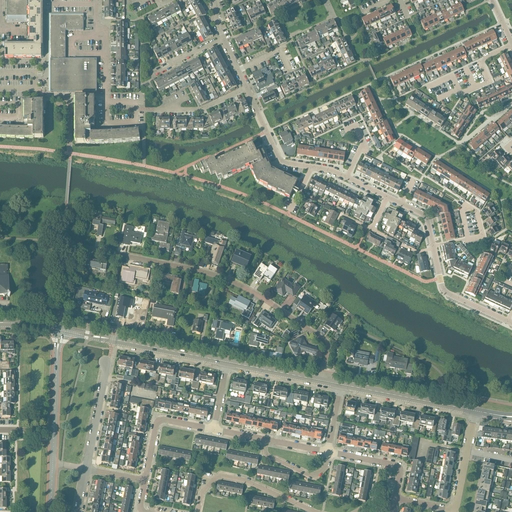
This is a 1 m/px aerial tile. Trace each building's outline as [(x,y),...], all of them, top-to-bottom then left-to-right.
[(5,57),(5,59),(37,58),(41,58),(41,0),(6,0),(6,17),(7,17),(7,23),(26,23),(26,42),(5,43),(5,52),(4,53),(4,54),(3,55),(4,56),(4,57),(5,57)] [(285,8),(280,0),(276,2),(280,11),(285,8)] [(290,6),(286,0),(280,0),(285,8),(290,6)] [(355,7),(354,5),(355,4),(352,0),(339,0),(342,4),(348,2),(350,7),(350,6),(352,9),(355,7)] [(193,10),(201,6),(198,1),(190,5),(193,10)] [(280,11),(276,2),(271,4),(275,13),(280,11)] [(181,11),(177,4),(172,7),(176,14),(181,11)] [(275,13),(271,4),(267,6),(271,15),(275,13)] [(464,12),(463,11),(460,4),(455,6),(459,14),(464,12)] [(195,15),(203,11),(201,6),(193,10),(195,15)] [(265,14),(261,6),(256,8),(260,16),(265,14)] [(395,14),(391,6),(386,8),(390,17),(395,14)] [(459,14),(455,6),(450,8),(454,17),(459,14)] [(176,14),(172,7),(167,9),(171,17),(176,14)] [(252,10),(256,19),(260,16),(256,8),(252,10)] [(381,10),(385,19),(390,17),(386,8),(381,10)] [(454,17),(450,8),(445,11),(449,19),(454,17)] [(162,12),(166,19),(171,17),(167,9),(162,12)] [(234,9),(233,9),(225,13),(228,18),(236,14),(234,9)] [(247,12),(251,21),(256,19),(252,10),(247,12)] [(376,13),(380,21),(385,19),(381,10),(376,13)] [(203,17),(206,16),(203,11),(195,15),(198,20),(203,17)] [(440,13),(444,21),(449,19),(445,11),(440,13)] [(166,19),(162,12),(158,14),(161,22),(166,19)] [(380,21),(376,13),(372,15),(375,23),(380,21)] [(444,21),(440,13),(435,15),(439,24),(444,21)] [(161,22),(158,14),(153,17),(157,24),(161,22)] [(230,22),(238,18),(236,14),(228,18),(230,22)] [(367,17),(371,26),(375,23),(372,15),(367,17)] [(439,24),(435,15),(431,17),(434,26),(439,24)] [(83,16),(50,16),(50,59),(51,93),(97,92),(97,59),(66,59),(65,31),(84,31),(84,22),(84,21),(85,21),(85,20),(85,18),(84,18),(83,17),(83,16)] [(158,26),(157,24),(153,17),(148,19),(153,29),(158,26)] [(205,22),(203,17),(198,20),(195,21),(197,26),(205,22)] [(362,20),(365,28),(371,26),(367,17),(362,20)] [(434,26),(431,17),(426,20),(430,28),(434,26)] [(238,18),(230,22),(232,27),(241,23),(238,18)] [(424,30),(425,30),(430,28),(426,20),(420,22),(424,30)] [(276,21),(268,25),(270,30),(279,26),(276,21)] [(329,23),(333,32),(338,29),(334,21),(329,23)] [(200,31),(208,27),(205,22),(197,26),(200,31)] [(243,22),(241,23),(232,27),(234,32),(245,27),(243,22)] [(329,23),(324,25),(328,34),(329,35),(333,33),(333,32),(329,23)] [(328,34),(324,25),(319,27),(323,36),(328,34)] [(272,35),(281,31),(279,26),(270,30),(272,35)] [(208,27),(200,31),(198,32),(201,37),(210,32),(208,27)] [(323,36),(319,27),(314,30),(315,32),(316,32),(318,38),(319,38),(323,36)] [(412,36),(408,28),(403,30),(407,39),(412,36)] [(263,38),(259,30),(254,32),(258,40),(263,38)] [(407,39),(403,30),(398,33),(402,41),(407,39)] [(275,39),(283,35),(281,31),(272,35),(275,39)] [(204,42),(205,41),(213,37),(210,32),(201,37),(204,42)] [(258,40),(254,32),(249,34),(253,43),(258,40)] [(316,32),(315,32),(311,34),(315,43),(320,40),(319,38),(318,38),(316,32)] [(488,34),(492,42),(497,40),(493,32),(488,34)] [(192,42),(188,35),(187,33),(182,36),(187,45),(192,42)] [(402,41),(398,33),(393,35),(397,43),(402,41)] [(253,43),(249,34),(244,36),(248,45),(253,43)] [(315,43),(311,34),(306,36),(310,45),(315,43)] [(378,34),(372,36),(377,46),(382,43),(378,34)] [(483,36),(487,45),(492,42),(488,34),(483,36)] [(278,47),(287,43),(283,35),(275,39),(278,47)] [(397,43),(393,35),(388,37),(392,46),(397,43)] [(187,45),(182,36),(177,38),(182,47),(187,45)] [(248,45),(244,36),(240,38),(244,47),(248,45)] [(310,45),(306,36),(301,38),(305,47),(310,45)] [(478,39),(482,47),(487,45),(483,36),(478,39)] [(392,46),(388,37),(383,39),(387,48),(392,46)] [(182,47),(177,38),(172,41),(177,50),(182,47)] [(244,47),(240,38),(235,41),(239,49),(244,47)] [(306,49),(305,47),(301,38),(297,41),(301,51),(306,49)] [(344,39),(333,44),(336,49),(346,44),(344,39)] [(482,47),(478,39),(473,41),(477,49),(482,47)] [(177,50),(172,41),(168,43),(173,52),(177,50)] [(468,43),(472,52),(477,49),(473,41),(468,43)] [(164,48),(168,55),(173,52),(168,43),(163,46),(164,48)] [(463,45),(467,54),(472,52),(468,43),(463,45)] [(338,53),(340,52),(349,48),(346,44),(336,49),(338,53)] [(154,53),(158,60),(163,57),(159,50),(158,48),(153,50),(154,53)] [(168,55),(164,48),(159,50),(163,57),(168,55)] [(207,53),(209,58),(219,53),(216,48),(207,53)] [(342,57),(351,53),(349,48),(340,52),(342,57)] [(466,57),(462,48),(457,50),(461,59),(466,57)] [(461,59),(457,50),(452,53),(456,61),(461,59)] [(209,59),(212,63),(221,58),(219,53),(209,58),(209,59)] [(343,62),(353,58),(351,53),(342,57),(344,62),(343,62)] [(456,61),(452,53),(447,55),(451,63),(456,61)] [(502,63),(510,60),(507,54),(499,58),(502,63)] [(451,63),(447,55),(442,57),(446,66),(451,63)] [(446,66),(442,57),(438,59),(442,68),(446,66)] [(214,68),(224,63),(221,58),(212,63),(214,68)] [(345,64),(347,67),(355,63),(353,58),(343,62),(344,64),(345,64)] [(203,69),(198,59),(193,62),(198,71),(203,69)] [(336,67),(332,59),(327,61),(331,70),(336,67)] [(442,68),(438,59),(433,62),(437,70),(442,68)] [(504,68),(511,64),(510,60),(502,63),(504,68)] [(331,70),(327,61),(322,63),(326,72),(331,70)] [(198,71),(193,62),(188,64),(193,74),(198,71)] [(437,70),(433,62),(428,64),(432,72),(437,70)] [(224,63),(214,68),(217,73),(226,68),(224,63)] [(326,72),(322,63),(317,65),(321,74),(326,72)] [(193,74),(188,64),(183,67),(188,76),(193,74)] [(423,66),(427,75),(432,72),(428,64),(423,66)] [(506,73),(511,70),(511,64),(504,68),(502,69),(504,74),(506,73)] [(321,74),(317,65),(312,68),(316,76),(321,74)] [(424,74),(420,65),(415,68),(419,76),(424,74)] [(188,76),(183,67),(178,69),(183,79),(188,76)] [(219,78),(229,73),(226,68),(217,73),(219,78)] [(255,83),(272,75),(270,71),(268,72),(266,68),(252,74),(253,77),(252,78),(255,83)] [(316,76),(312,68),(308,70),(312,78),(316,76)] [(410,70),(414,79),(419,76),(415,68),(410,70)] [(183,79),(178,69),(174,72),(179,81),(183,79)] [(405,72),(409,81),(414,79),(410,70),(405,72)] [(179,81),(174,72),(169,75),(174,84),(179,81)] [(400,75),(404,83),(409,81),(405,72),(400,75)] [(222,83),(223,82),(231,77),(229,73),(219,78),(222,83)] [(164,77),(169,86),(174,84),(169,75),(164,77)] [(272,75),(255,83),(257,88),(258,88),(259,90),(274,84),(272,80),(273,79),(272,75)] [(300,78),(304,86),(309,84),(305,75),(300,78)] [(395,77),(399,85),(404,83),(400,75),(395,77)] [(169,86),(164,77),(159,80),(164,89),(169,86)] [(226,86),(234,82),(231,77),(223,82),(226,86)] [(390,79),(394,88),(399,85),(395,77),(390,79)] [(304,86),(300,78),(295,80),(299,89),(304,86)] [(164,89),(159,80),(154,82),(159,91),(164,89)] [(299,89),(295,80),(290,82),(294,91),(299,89)] [(198,82),(190,86),(193,91),(203,86),(200,81),(198,82)] [(226,86),(224,88),(226,93),(230,90),(231,92),(236,90),(235,88),(237,87),(234,82),(226,86)] [(294,91),(290,82),(286,84),(290,93),(294,91)] [(284,85),(281,87),(285,95),(290,93),(286,84),(285,83),(283,84),(284,85)] [(268,93),(261,96),(265,104),(276,99),(273,91),(278,88),(276,85),(266,90),(268,93)] [(203,86),(193,91),(196,96),(203,92),(205,91),(203,86)] [(509,96),(505,88),(500,90),(504,98),(509,96)] [(362,98),(371,94),(369,89),(360,93),(362,98)] [(504,98),(500,90),(495,92),(499,100),(504,98)] [(198,101),(206,97),(203,92),(196,96),(198,101)] [(499,100),(495,92),(490,95),(494,103),(499,100)] [(371,94),(362,98),(364,103),(373,99),(371,94)] [(494,103),(490,95),(485,97),(489,105),(494,103)] [(208,96),(206,97),(198,101),(201,106),(211,100),(208,96)] [(140,140),(139,130),(134,130),(130,131),(116,132),(107,132),(100,133),(94,133),(94,97),(76,97),(76,143),(97,143),(102,143),(107,143),(112,143),(117,142),(122,142),(129,141),(135,141),(140,140)] [(356,106),(352,97),(347,100),(351,108),(351,110),(353,109),(352,107),(356,106)] [(411,97),(405,105),(410,108),(415,100),(411,97)] [(489,105),(485,97),(481,99),(484,107),(489,105)] [(236,102),(241,114),(245,112),(244,111),(249,109),(244,99),(239,102),(239,101),(236,102)] [(367,108),(375,104),(373,99),(364,103),(367,108)] [(475,100),(472,101),(474,105),(477,104),(479,109),(484,107),(481,99),(476,101),(475,100)] [(342,102),(346,110),(351,108),(347,100),(342,102)] [(414,111),(419,103),(415,100),(410,108),(414,111)] [(43,138),(43,110),(43,101),(25,101),(25,122),(25,127),(20,127),(11,127),(2,127),(0,126),(0,137),(11,138),(20,138),(43,138)] [(241,114),(236,102),(233,104),(234,104),(234,105),(229,107),(233,116),(238,114),(238,115),(241,114)] [(346,110),(342,102),(337,104),(341,113),(346,110)] [(419,103),(414,111),(419,113),(424,106),(419,103)] [(341,113),(337,104),(332,106),(333,109),(334,108),(336,115),(337,115),(341,113)] [(369,113),(377,109),(375,104),(367,108),(369,113)] [(425,104),(424,106),(419,113),(423,116),(428,109),(430,106),(425,104)] [(464,110),(464,111),(466,112),(473,117),(476,112),(469,107),(470,106),(468,104),(464,110)] [(221,109),(223,113),(226,121),(229,119),(229,118),(233,116),(229,107),(224,109),(224,108),(221,109)] [(329,111),(333,119),(338,117),(337,115),(336,115),(334,108),(333,109),(329,111)] [(371,117),(380,113),(377,109),(369,113),(371,117)] [(428,119),(433,111),(428,109),(423,116),(428,119)] [(333,119),(329,111),(324,113),(328,121),(333,119)] [(432,122),(437,114),(433,111),(428,119),(432,122)] [(466,112),(464,111),(461,115),(470,121),(473,117),(466,112)] [(226,121),(223,113),(220,115),(219,112),(214,114),(218,123),(222,121),(223,122),(226,121)] [(328,121),(324,113),(319,115),(323,124),(328,121)] [(373,122),(382,118),(380,113),(371,117),(373,122)] [(218,123),(214,114),(209,116),(210,119),(208,120),(211,128),(214,126),(214,125),(218,123)] [(437,114),(432,122),(436,125),(441,117),(437,114)] [(323,124),(319,115),(315,117),(319,126),(323,124)] [(441,128),(447,118),(442,115),(441,117),(436,125),(441,128)] [(458,120),(467,126),(470,121),(461,115),(458,120)] [(211,128),(208,120),(206,116),(203,118),(203,119),(198,119),(198,129),(203,129),(203,130),(206,130),(211,128)] [(304,119),(308,128),(313,126),(312,126),(313,125),(310,120),(310,119),(309,117),(304,119)] [(319,126),(315,117),(310,119),(310,120),(313,125),(312,126),(313,126),(314,128),(319,126)] [(511,124),(505,117),(501,121),(506,127),(511,124)] [(173,130),(173,118),(170,118),(170,119),(164,119),(164,129),(169,129),(169,130),(173,130)] [(173,118),(173,130),(176,130),(176,129),(181,129),(181,119),(176,119),(176,118),(173,118)] [(183,119),(181,119),(181,129),(186,129),(186,130),(190,130),(190,122),(190,118),(187,118),(187,119),(183,119)] [(198,129),(198,119),(193,119),(193,118),(190,118),(190,122),(190,130),(193,130),(193,129),(198,129)] [(378,126),(384,123),(382,118),(373,122),(376,127),(378,126)] [(164,129),(164,119),(156,119),(156,130),(160,130),(160,129),(164,129)] [(308,128),(304,119),(299,122),(303,130),(308,128)] [(467,126),(458,120),(455,124),(457,125),(464,130),(467,126)] [(378,126),(380,130),(389,126),(386,121),(384,123),(378,126)] [(496,124),(502,131),(506,127),(501,121),(496,124)] [(303,130),(299,122),(295,124),(298,132),(303,130)] [(499,130),(493,123),(489,127),(495,134),(499,130)] [(464,130),(457,125),(454,130),(461,135),(464,130)] [(382,135),(391,131),(389,126),(380,130),(382,135)] [(495,134),(489,127),(485,130),(491,138),(495,134)] [(461,135),(454,130),(451,135),(454,137),(458,139),(461,135)] [(491,138),(485,130),(481,134),(487,141),(491,138)] [(384,140),(393,136),(391,131),(382,135),(384,140)] [(293,144),(292,141),(293,141),(290,134),(288,135),(286,132),(279,135),(281,139),(282,139),(284,145),(286,144),(287,147),(293,144)] [(487,141),(481,134),(476,138),(483,145),(487,141)] [(387,145),(395,141),(393,136),(384,140),(387,145)] [(483,145),(476,138),(472,141),(478,148),(483,145)] [(398,151),(403,143),(399,140),(394,148),(398,151)] [(478,148),(472,141),(468,145),(474,152),(478,148)] [(403,154),(408,146),(403,143),(398,151),(403,154)] [(196,166),(196,167),(197,168),(197,170),(198,171),(200,170),(202,169),(204,174),(209,172),(211,176),(215,174),(217,178),(221,176),(222,178),(223,181),(250,169),(256,183),(264,187),(287,198),(289,199),(293,191),(294,189),(294,188),(296,184),(297,183),(298,181),(296,180),(288,176),(285,175),(273,169),(271,169),(269,164),(263,151),(262,152),(261,151),(258,152),(257,149),(260,148),(258,144),(253,146),(252,145),(248,148),(247,148),(246,148),(215,162),(215,161),(214,160),(214,159),(209,161),(210,162),(206,164),(205,162),(196,166)] [(407,157),(412,149),(408,146),(403,154),(407,157)] [(412,149),(407,157),(412,159),(413,157),(416,152),(412,149)] [(417,160),(422,152),(418,149),(416,152),(413,157),(412,159),(413,160),(414,158),(417,160)] [(494,162),(501,156),(500,156),(502,155),(498,151),(494,154),(492,151),(487,155),(489,158),(490,157),(494,162)] [(422,163),(427,155),(422,152),(417,160),(422,163)] [(427,155),(422,163),(426,166),(431,158),(427,155)] [(494,162),(496,161),(497,163),(502,167),(509,161),(510,160),(506,155),(502,158),(501,156),(494,162)] [(436,172),(441,164),(437,161),(432,169),(436,172)] [(511,162),(511,163),(509,161),(502,167),(502,168),(502,167),(504,165),(506,167),(506,168),(507,167),(511,171),(511,170),(511,162)] [(360,174),(365,165),(360,163),(356,171),(360,174)] [(441,175),(446,167),(441,164),(436,172),(441,175)] [(365,176),(369,168),(365,165),(360,174),(365,176)] [(445,178),(450,170),(446,167),(441,175),(445,178)] [(369,168),(365,176),(370,178),(374,170),(369,168)] [(375,181),(379,172),(374,170),(370,178),(375,181)] [(445,178),(444,179),(448,182),(449,181),(454,173),(450,170),(445,178)] [(379,183),(383,174),(379,172),(375,181),(379,183)] [(454,183),(459,176),(454,173),(449,181),(454,183)] [(384,185),(388,177),(383,174),(379,183),(384,185)] [(458,186),(463,178),(459,176),(454,183),(458,186)] [(389,187),(393,179),(388,177),(384,185),(389,187)] [(463,189),(468,181),(463,178),(458,186),(463,189)] [(313,189),(317,181),(312,179),(308,187),(313,189)] [(393,190),(397,181),(393,179),(389,187),(393,190)] [(318,191),(322,183),(317,181),(313,189),(318,191)] [(398,192),(402,184),(397,181),(393,190),(398,192)] [(467,192),(472,184),(468,181),(463,189),(467,192)] [(322,183),(318,191),(323,194),(324,192),(324,191),(327,186),(322,183)] [(329,194),(333,186),(328,183),(327,186),(324,191),(324,192),(329,194)] [(472,184),(467,192),(471,195),(476,187),(472,184)] [(334,196),(338,188),(333,186),(329,194),(334,196)] [(476,197),(481,190),(476,187),(471,195),(476,197)] [(339,198),(343,190),(338,188),(334,196),(339,198)] [(344,201),(348,193),(343,190),(339,198),(344,201)] [(480,200),(485,192),(481,190),(476,197),(480,200)] [(417,201),(421,193),(416,191),(413,199),(417,201)] [(485,192),(480,200),(485,203),(490,195),(485,192)] [(349,203),(349,202),(352,195),(348,193),(344,201),(349,203)] [(422,204),(423,202),(426,195),(421,193),(417,201),(422,204)] [(356,200),(358,198),(352,195),(349,202),(349,203),(353,205),(356,200)] [(427,206),(429,202),(431,198),(426,195),(423,202),(422,204),(427,206)] [(305,197),(303,202),(309,204),(305,212),(314,217),(318,209),(311,205),(312,201),(305,197)] [(373,202),(367,199),(363,197),(361,202),(356,200),(353,205),(351,210),(356,212),(353,217),(364,222),(366,217),(371,220),(373,215),(375,211),(376,210),(371,207),(373,202)] [(432,208),(434,202),(435,200),(431,198),(429,202),(427,206),(432,208)] [(432,208),(436,210),(440,203),(440,202),(435,200),(434,202),(432,208)] [(446,207),(440,203),(436,210),(435,212),(438,213),(439,216),(440,216),(448,214),(446,207)] [(493,213),(494,213),(496,212),(493,207),(494,206),(492,203),(487,207),(488,209),(484,212),(487,217),(488,217),(493,213)] [(330,211),(324,223),(332,226),(338,215),(330,211)] [(401,234),(403,230),(403,229),(405,224),(401,222),(403,217),(393,212),(391,217),(386,214),(381,225),(386,227),(383,232),(393,237),(396,232),(398,233),(401,234)] [(493,213),(488,217),(490,219),(486,222),(489,227),(490,227),(495,223),(495,224),(498,222),(494,217),(495,216),(494,213),(493,213)] [(102,216),(94,215),(92,226),(98,227),(96,236),(102,237),(104,226),(104,224),(115,226),(116,220),(102,218),(102,216)] [(345,219),(343,223),(345,225),(342,231),(348,233),(347,236),(351,238),(356,228),(349,225),(351,222),(345,219)] [(406,221),(405,224),(403,229),(403,230),(408,232),(411,224),(406,221)] [(152,238),(151,238),(151,241),(159,242),(158,249),(169,252),(170,245),(166,244),(168,234),(170,224),(158,222),(156,232),(157,232),(157,235),(156,235),(153,234),(152,238)] [(495,223),(490,227),(491,229),(487,232),(491,237),(499,232),(496,227),(497,226),(495,224),(495,223)] [(414,230),(416,226),(411,224),(408,232),(412,234),(414,230)] [(140,244),(142,235),(132,233),(133,227),(125,226),(123,236),(119,235),(118,243),(121,244),(121,245),(122,245),(127,246),(128,242),(140,244)] [(414,230),(412,234),(410,238),(415,241),(415,240),(415,241),(418,235),(419,233),(414,230)] [(175,249),(174,255),(180,256),(181,251),(185,252),(185,249),(189,249),(188,252),(192,253),(194,243),(194,239),(197,240),(198,234),(196,234),(195,236),(188,235),(185,234),(185,231),(182,231),(180,240),(179,244),(176,243),(175,249)] [(369,233),(367,237),(369,239),(368,242),(378,247),(378,249),(380,250),(383,244),(381,243),(382,240),(372,235),(372,234),(369,233)] [(414,243),(419,246),(423,238),(418,235),(415,241),(415,240),(415,241),(414,243)] [(218,266),(224,248),(225,248),(227,242),(220,240),(220,242),(206,237),(204,243),(213,246),(209,256),(212,257),(211,261),(213,262),(213,264),(218,266)] [(387,245),(385,248),(384,247),(383,251),(383,253),(385,254),(387,253),(388,252),(391,254),(390,256),(393,258),(396,251),(393,250),(395,246),(390,244),(391,243),(385,240),(384,243),(387,245)] [(500,250),(503,243),(503,244),(500,243),(499,244),(494,242),(490,251),(495,253),(498,249),(500,250)] [(503,243),(500,250),(499,252),(505,255),(507,250),(510,252),(511,246),(511,245),(509,244),(509,245),(503,243)] [(402,250),(396,260),(408,266),(413,255),(402,250)] [(235,255),(232,262),(246,268),(251,256),(244,253),(242,258),(235,255)] [(417,256),(421,273),(428,271),(426,258),(424,258),(423,254),(417,256)] [(482,259),(491,263),(493,258),(484,254),(482,259)] [(457,261),(453,271),(453,270),(455,271),(455,272),(458,273),(462,263),(459,262),(461,259),(458,258),(457,261)] [(106,270),(107,263),(88,259),(87,263),(84,263),(83,270),(90,272),(90,269),(95,270),(95,268),(99,269),(98,271),(105,273),(106,270)] [(491,263),(482,259),(479,264),(489,268),(491,263)] [(455,260),(447,262),(449,270),(451,269),(453,270),(453,271),(457,261),(455,260)] [(462,275),(467,266),(462,263),(458,273),(462,275)] [(270,281),(277,270),(270,265),(268,268),(261,264),(253,276),(260,280),(263,276),(270,280),(270,281)] [(489,268),(479,264),(477,268),(487,273),(489,268)] [(0,295),(2,295),(4,297),(6,295),(7,295),(9,297),(7,295),(7,294),(9,292),(7,290),(7,276),(8,276),(8,275),(6,275),(6,270),(7,270),(7,265),(0,265),(0,295)] [(467,278),(472,268),(467,266),(462,275),(467,278)] [(124,269),(121,282),(133,284),(134,277),(143,279),(146,280),(146,279),(148,271),(132,268),(131,271),(129,271),(124,269)] [(487,273),(477,268),(475,273),(484,278),(487,273)] [(484,278),(475,273),(473,278),(482,282),(484,278)] [(164,274),(162,281),(172,283),(170,293),(178,294),(181,280),(177,279),(178,277),(164,274)] [(482,282),(473,278),(470,283),(480,287),(482,282)] [(194,280),(192,292),(197,293),(197,294),(205,296),(207,285),(199,283),(199,281),(194,280)] [(290,285),(283,280),(280,284),(279,283),(277,286),(278,287),(276,290),(275,291),(283,296),(286,291),(289,294),(293,296),(299,287),(295,285),(293,288),(290,285)] [(480,287),(470,283),(468,288),(477,292),(480,287)] [(93,290),(80,287),(79,290),(77,300),(83,301),(86,301),(86,302),(91,303),(94,304),(94,302),(102,304),(102,306),(106,306),(108,296),(92,293),(93,290)] [(477,292),(468,288),(466,293),(475,297),(477,292)] [(489,291),(484,301),(489,303),(494,293),(489,291)] [(494,293),(489,303),(490,304),(494,305),(494,306),(499,296),(500,294),(500,293),(495,291),(494,293)] [(317,304),(305,295),(297,308),(308,315),(313,307),(314,308),(317,304)] [(237,300),(232,297),(229,304),(239,309),(240,307),(245,310),(242,316),(248,319),(251,313),(250,313),(254,305),(245,300),(245,299),(239,296),(237,300)] [(499,296),(494,306),(499,308),(504,298),(499,296)] [(126,307),(134,309),(135,303),(134,303),(134,300),(119,297),(119,298),(118,298),(117,306),(115,317),(124,319),(126,307)] [(504,298),(499,308),(502,309),(504,309),(504,310),(509,300),(504,298)] [(173,327),(174,320),(173,319),(174,314),(176,314),(177,309),(154,305),(152,316),(168,319),(167,326),(173,327)] [(263,311),(253,325),(258,328),(258,327),(257,327),(261,322),(269,328),(272,324),(274,325),(276,321),(266,314),(265,315),(262,313),(263,311)] [(214,314),(211,328),(215,329),(216,329),(216,330),(215,339),(223,341),(224,334),(229,335),(230,332),(231,332),(232,326),(225,324),(226,322),(217,321),(218,319),(219,320),(219,315),(214,314)] [(332,315),(324,327),(328,330),(329,328),(334,331),(338,324),(340,325),(343,322),(340,320),(341,319),(340,318),(335,314),(334,314),(333,315),(332,315)] [(203,322),(194,320),(192,332),(190,331),(190,332),(201,334),(203,322)] [(251,334),(249,346),(257,348),(258,343),(267,345),(268,339),(265,338),(262,337),(262,336),(260,335),(251,334)] [(290,343),(289,345),(296,357),(305,352),(312,354),(313,356),(317,353),(318,351),(316,347),(314,348),(306,345),(302,338),(301,337),(290,343)] [(13,348),(13,342),(6,342),(6,351),(7,351),(7,354),(12,354),(12,355),(15,355),(15,348),(13,348)] [(354,355),(353,362),(360,364),(360,363),(362,364),(362,365),(367,366),(367,363),(372,364),(373,362),(378,363),(381,348),(377,347),(375,358),(374,358),(374,357),(368,356),(368,357),(354,355)] [(411,375),(413,365),(407,364),(407,361),(392,358),(393,354),(388,353),(386,363),(391,364),(390,367),(405,370),(405,374),(406,374),(411,375)] [(125,368),(127,358),(120,357),(118,366),(125,368)] [(127,358),(125,368),(132,369),(134,360),(127,358)] [(146,372),(148,362),(140,361),(139,370),(146,372)] [(156,372),(153,371),(154,364),(148,362),(146,372),(150,372),(150,374),(152,374),(151,381),(154,381),(155,374),(156,374),(156,372)] [(166,376),(168,366),(161,365),(159,374),(166,376)] [(168,366),(166,376),(168,376),(168,377),(168,378),(169,380),(170,380),(171,380),(172,381),(171,385),(170,389),(170,390),(173,390),(174,390),(174,386),(176,378),(176,374),(173,373),(174,371),(175,368),(168,366)] [(186,379),(188,370),(181,369),(179,378),(186,379)] [(188,370),(186,379),(193,381),(195,372),(188,370)] [(206,383),(208,374),(201,373),(199,382),(206,383)] [(215,376),(208,374),(206,383),(213,385),(213,386),(216,386),(217,380),(214,379),(215,376)] [(232,391),(238,392),(241,381),(234,379),(232,388),(232,391)] [(245,393),(246,391),(247,382),(241,381),(238,392),(244,393),(245,393)] [(259,394),(261,385),(255,383),(253,392),(259,394)] [(261,385),(259,394),(266,395),(268,386),(261,385)] [(280,398),(282,389),(275,387),(273,396),(280,398)] [(289,404),(291,394),(287,393),(288,390),(282,389),(280,398),(286,399),(285,403),(289,404)] [(300,402),(302,393),(295,392),(295,395),(291,394),(289,404),(293,405),(294,400),(300,402)] [(302,393),(300,402),(307,403),(308,394),(302,393)] [(320,406),(322,397),(316,395),(314,404),(320,406)] [(322,397),(320,406),(325,406),(324,408),(325,409),(327,409),(327,407),(329,398),(322,397)] [(156,400),(155,402),(154,408),(158,409),(158,408),(160,408),(160,410),(164,410),(166,401),(156,400)] [(110,408),(118,410),(120,410),(121,407),(118,407),(119,404),(111,402),(110,408)] [(354,416),(357,416),(358,410),(358,408),(355,408),(356,403),(348,402),(345,414),(354,416)] [(141,408),(139,414),(147,416),(148,409),(149,407),(147,407),(144,406),(141,405),(141,408)] [(361,411),(358,410),(357,416),(356,418),(359,418),(359,419),(360,417),(366,418),(367,415),(369,406),(362,405),(361,410),(361,411)] [(373,421),(376,422),(377,414),(374,413),(376,407),(369,406),(367,415),(374,416),(373,420),(373,421)] [(207,410),(202,409),(200,418),(204,418),(204,417),(207,418),(208,413),(210,414),(212,408),(208,407),(207,410)] [(386,422),(388,410),(382,408),(380,415),(377,414),(376,422),(379,423),(379,420),(386,422)] [(395,426),(397,418),(394,417),(395,411),(388,410),(386,422),(387,419),(393,420),(392,425),(395,426)] [(397,418),(395,426),(399,426),(400,421),(406,423),(408,414),(401,412),(400,417),(400,418),(397,418)] [(232,423),(234,415),(227,414),(225,414),(223,420),(226,420),(226,421),(232,423)] [(415,430),(417,422),(414,421),(415,415),(408,414),(406,423),(413,424),(412,429),(415,430)] [(239,424),(240,416),(234,415),(232,423),(239,424)] [(426,426),(427,418),(421,416),(420,422),(417,422),(415,430),(418,430),(419,427),(422,428),(422,426),(426,426)] [(427,418),(426,426),(432,428),(431,433),(435,433),(436,426),(433,425),(434,419),(427,418)] [(440,420),(438,431),(442,432),(441,435),(444,436),(443,442),(447,442),(449,431),(446,430),(447,421),(440,420)] [(272,422),(270,430),(277,431),(278,424),(272,422)] [(284,425),(282,432),(289,434),(291,423),(285,422),(284,422),(284,425)] [(291,423),(289,434),(295,435),(297,427),(297,424),(291,423)] [(300,428),(297,427),(295,435),(301,436),(303,429),(303,426),(303,425),(304,425),(300,424),(300,428)] [(308,437),(310,430),(306,429),(306,426),(303,425),(303,426),(303,429),(301,436),(308,437)] [(449,431),(447,442),(451,443),(452,436),(458,437),(460,426),(453,425),(452,432),(449,431)] [(314,439),(316,428),(313,427),(313,430),(310,430),(308,437),(314,439)] [(316,428),(314,439),(321,440),(321,437),(325,438),(326,434),(322,433),(322,432),(318,431),(319,429),(316,428)] [(338,443),(344,445),(346,437),(346,434),(340,433),(339,435),(338,443)] [(196,435),(195,444),(201,445),(203,437),(196,435)] [(226,450),(228,442),(221,440),(220,449),(226,450)] [(371,442),(370,450),(376,451),(378,443),(371,442)] [(401,452),(400,456),(407,457),(407,456),(409,457),(409,454),(409,453),(408,453),(408,449),(409,446),(402,445),(402,448),(401,452)] [(160,447),(158,455),(165,456),(166,448),(160,447)] [(190,461),(192,453),(185,451),(183,460),(190,461)] [(227,451),(226,459),(232,461),(234,452),(227,451)] [(445,460),(453,462),(455,453),(446,452),(445,460)] [(252,456),(251,464),(257,466),(259,457),(252,456)] [(453,462),(445,460),(443,468),(452,469),(453,462)] [(422,463),(414,461),(413,461),(412,467),(420,469),(420,470),(421,470),(424,471),(425,468),(421,468),(422,463)] [(258,470),(257,471),(257,475),(263,476),(265,467),(259,466),(258,470)] [(419,477),(423,477),(423,475),(420,474),(421,470),(420,470),(420,469),(412,467),(411,474),(419,475),(419,477)] [(452,469),(443,468),(442,475),(450,477),(452,469)] [(288,481),(290,472),(284,471),(282,479),(288,481)] [(418,481),(418,483),(422,483),(422,481),(419,480),(419,477),(419,475),(411,474),(409,480),(418,481)] [(450,477),(442,475),(440,483),(449,485),(450,477)] [(408,486),(417,488),(416,489),(417,489),(421,490),(421,487),(418,487),(418,483),(418,481),(409,480),(408,486)] [(490,488),(492,488),(493,483),(480,480),(479,485),(490,488)] [(223,491),(225,483),(218,481),(217,490),(223,491)] [(289,486),(288,490),(294,491),(296,482),(290,481),(289,483),(289,486)] [(449,485),(440,483),(439,491),(447,492),(449,485)] [(237,485),(235,494),(242,495),(243,486),(237,485)] [(319,496),(321,487),(315,486),(313,495),(319,496)] [(417,488),(408,486),(407,492),(415,494),(415,495),(419,496),(420,493),(416,493),(417,489),(416,489),(417,488)] [(447,492),(439,491),(437,498),(446,500),(447,492)] [(490,499),(491,493),(489,493),(478,491),(477,496),(488,498),(490,499)] [(250,495),(248,504),(254,505),(256,497),(250,495)] [(269,499),(267,508),(273,509),(275,500),(269,499)] [(488,509),(489,504),(487,503),(476,501),(475,507),(486,509),(488,509)]
